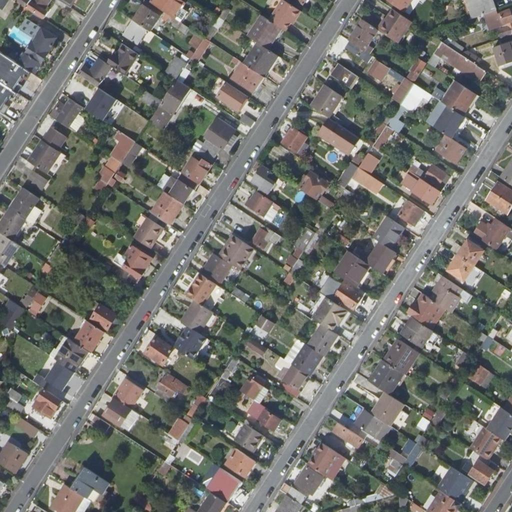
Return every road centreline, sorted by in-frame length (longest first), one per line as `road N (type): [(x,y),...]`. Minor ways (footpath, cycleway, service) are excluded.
road 1 (residential): [(11,511),(350,0)]
road 2 (unclassified): [(250,511),(511,120)]
road 3 (unclassified): [(0,167),(110,0)]
